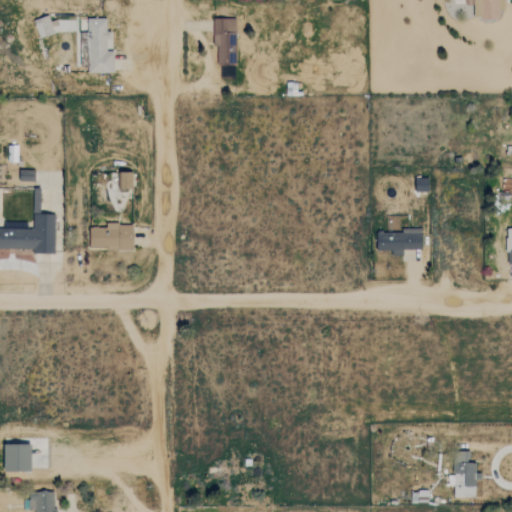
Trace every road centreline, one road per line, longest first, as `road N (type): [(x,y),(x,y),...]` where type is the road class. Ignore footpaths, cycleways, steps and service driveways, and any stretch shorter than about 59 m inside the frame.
road 1 (track): [(511,303),(0,295)]
road 2 (track): [(164,511),(171,0)]
